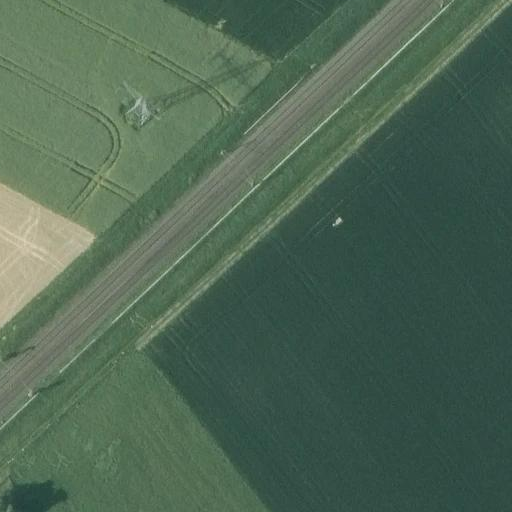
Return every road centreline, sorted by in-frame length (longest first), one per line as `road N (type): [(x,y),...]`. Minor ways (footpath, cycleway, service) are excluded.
road 1 (track): [(150,320),(492,0)]
road 2 (track): [(150,320),(0,461)]
